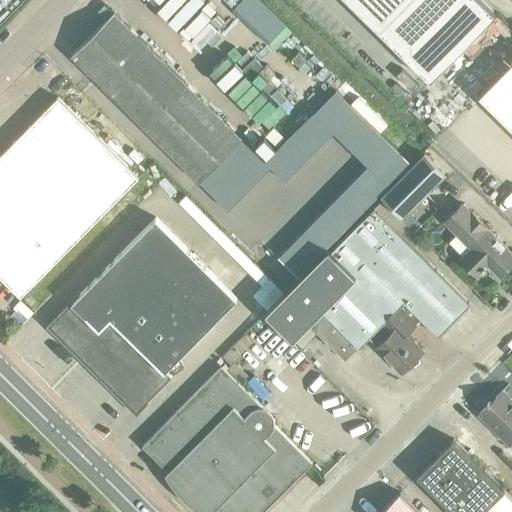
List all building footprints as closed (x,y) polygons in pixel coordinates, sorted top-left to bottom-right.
[(348,0),(430,80),(494,15),(479,0),(348,0)] [(198,180),(241,136),(114,12),(71,56),(198,180)] [(511,61),(477,98),(511,131),(511,61)] [(0,276),(21,297),(139,177),(58,97),(0,155),(0,276)] [(321,97),(306,113),(331,136),(345,120),(321,97)] [(304,113),(295,122),(312,138),(321,128),(304,113)] [(345,120),(331,136),(342,146),(356,130),(345,120)] [(295,122),(286,133),(302,148),(312,138),(295,122)] [(356,130),(342,146),(365,168),(380,152),(356,130)] [(286,133),(277,143),(293,158),(302,148),(286,133)] [(259,143),(250,154),(268,170),(277,159),(259,143)] [(277,143),(270,150),(286,165),(293,158),(277,143)] [(449,169),(428,148),(384,193),(405,213),(449,169)] [(250,154),(240,165),(258,181),(268,170),(250,154)] [(351,156),(342,166),(357,180),(366,170),(351,156)] [(240,165),(228,178),(246,194),(258,181),(240,165)] [(342,166),(333,175),(348,189),(357,180),(342,166)] [(333,175),(325,184),(340,197),(348,189),(333,175)] [(228,178),(217,190),(235,206),(246,194),(228,178)] [(325,184),(316,195),(330,208),(340,197),(325,184)] [(316,195),(306,205),(321,218),(330,208),(316,195)] [(501,272),(511,260),(511,245),(465,199),(446,218),(471,244),(469,245),(472,248),(462,258),(478,275),(490,262),(501,272)] [(306,205),(296,216),(311,229),(321,218),(306,205)] [(438,336),(470,303),(374,208),(331,250),(328,247),(265,309),(294,338),(308,324),(345,361),(369,337),(377,346),(377,347),(402,372),(423,351),(415,343),(406,334),(421,319),(438,336)] [(296,216),(287,225),(302,239),(311,229),(296,216)] [(136,412),(150,397),(171,377),(165,371),(237,298),(156,218),(49,326),(136,412)] [(287,225),(277,236),(292,250),(302,239),(287,225)] [(262,511),(312,462),(274,424),(275,421),(274,415),(270,410),(266,407),(263,407),(222,366),(143,446),(168,471),(165,474),(172,483),(181,495),(193,506),(201,511),(262,511)] [(509,444),(511,441),(511,400),(502,391),(479,414),(509,444)] [(511,511),(511,498),(454,439),(417,476),(453,511),(511,511)] [(419,511),(400,493),(380,511),(419,511)]
